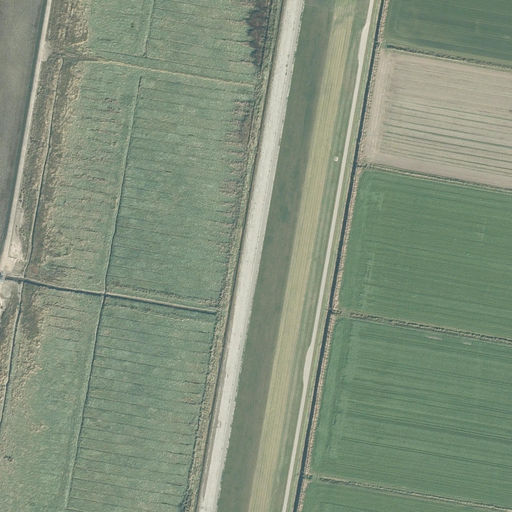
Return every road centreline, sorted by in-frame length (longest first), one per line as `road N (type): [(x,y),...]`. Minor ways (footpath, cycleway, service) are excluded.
road 1 (track): [(305,0),(218,511)]
road 2 (track): [(284,511),(371,0)]
road 3 (track): [(264,86),(40,51)]
